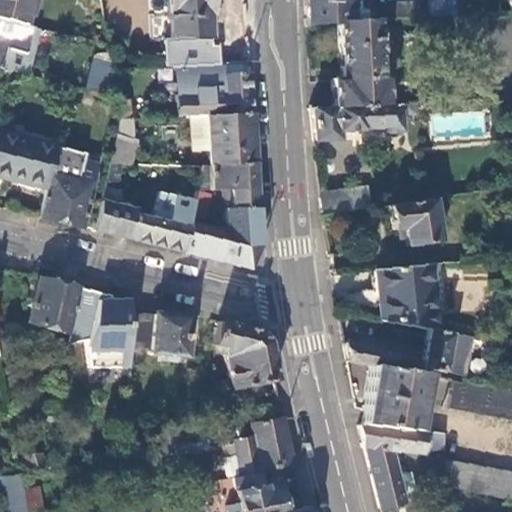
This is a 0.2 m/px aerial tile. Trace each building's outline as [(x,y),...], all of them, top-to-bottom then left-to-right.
[(0,0),(0,19),(20,25),(23,25),(28,0),(0,0)] [(210,17),(209,0),(166,0),(169,41),(210,39),(209,17),(210,17)] [(302,0),(303,25),(335,23),(351,22),(351,11),(350,0),(302,0)] [(446,17),(445,0),(427,0),(429,18),(446,17)] [(455,16),(454,0),(445,0),(446,17),(452,17),(455,16)] [(393,4),(394,20),(424,18),(423,3),(393,4)] [(378,10),(351,11),(351,22),(376,21),(378,21),(378,10)] [(481,15),(455,16),(452,17),(455,76),(484,75),(481,15)] [(20,25),(0,19),(0,40),(10,43),(12,36),(17,38),(20,25)] [(381,84),(376,21),(351,22),(335,23),(340,87),(332,88),(334,108),(386,105),(385,84),(381,84)] [(247,64),(247,48),(196,52),(196,67),(223,66),(247,64)] [(196,67),(173,69),(176,118),(188,118),(205,117),(250,114),(249,89),(248,75),(224,77),(223,66),(196,67)] [(96,69),(93,82),(67,76),(64,85),(114,97),(109,72),(96,69)] [(19,74),(7,71),(2,91),(14,93),(19,74)] [(412,104),(386,105),(387,115),(401,114),(401,116),(413,116),(412,104)] [(387,115),(386,105),(334,108),(309,110),(313,141),(335,139),(335,132),(360,130),(360,129),(386,127),(386,135),(403,133),(401,116),(401,114),(387,115)] [(251,133),(250,114),(205,117),(207,153),(208,166),(243,165),(243,155),(252,155),(251,133)] [(207,153),(205,117),(188,118),(190,153),(207,153)] [(130,120),(118,121),(107,165),(119,165),(129,165),(135,143),(129,142),(130,120)] [(55,147),(56,145),(0,132),(0,178),(45,189),(55,147)] [(55,147),(45,189),(37,218),(58,223),(81,229),(97,164),(82,160),(84,154),(55,147)] [(253,165),(252,155),(243,155),(243,165),(253,165)] [(119,165),(107,165),(97,205),(113,208),(112,211),(122,214),(124,209),(113,207),(117,190),(113,190),(119,165)] [(253,165),(243,165),(208,166),(207,166),(209,186),(221,186),(230,185),(254,184),(253,173),(253,165)] [(209,186),(207,166),(200,167),(195,187),(209,186)] [(255,206),(254,184),(230,185),(231,206),(255,206)] [(231,206),(230,185),(221,186),(222,202),(226,202),(227,224),(220,228),(220,231),(186,223),(178,253),(210,260),(247,269),(257,249),(255,212),(255,206),(231,206)] [(320,215),(350,211),(347,191),(318,195),(320,215)] [(178,253),(186,223),(191,201),(177,198),(163,194),(155,198),(153,207),(158,215),(160,215),(158,223),(129,215),(127,221),(121,219),(122,214),(112,211),(107,235),(141,243),(178,253)] [(437,243),(432,199),(387,205),(391,231),(401,229),(404,247),(437,243)] [(113,208),(97,205),(91,231),(107,235),(112,211),(113,208)] [(130,211),(124,209),(121,219),(127,221),(129,215),(130,211)] [(436,331),(429,262),(373,267),(380,321),(426,329),(436,331)] [(78,287),(36,277),(26,322),(68,331),(78,287)] [(97,292),(78,287),(68,331),(65,344),(84,340),(87,367),(129,366),(128,346),(127,311),(127,299),(97,299),(97,292)] [(152,313),(127,311),(128,346),(150,348),(149,353),(188,356),(190,315),(152,312),(152,313)] [(254,328),(216,319),(211,345),(220,347),(227,378),(221,379),(225,395),(236,393),(235,388),(273,380),(269,358),(265,340),(254,328)] [(444,373),(451,334),(436,331),(426,329),(419,368),(444,373)] [(395,353),(342,343),(345,360),(369,365),(392,369),(395,353)] [(412,432),(422,375),(392,369),(369,365),(357,426),(412,432)] [(511,422),(511,391),(449,380),(443,409),(511,422)] [(284,436),(280,418),(250,425),(252,437),(244,439),(241,427),(234,428),(229,398),(209,401),(213,425),(215,425),(218,445),(232,443),(238,476),(258,472),(291,465),(284,436)] [(173,435),(204,431),(203,423),(197,420),(172,423),(172,426),(173,435)] [(442,435),(412,432),(357,426),(356,425),(360,451),(362,450),(373,509),(397,505),(397,504),(392,476),(387,452),(422,454),(422,449),(442,450),(442,435)] [(206,451),(204,431),(173,435),(172,426),(155,429),(159,458),(206,451)] [(32,473),(44,471),(42,455),(26,457),(29,474),(32,473)] [(511,474),(443,461),(444,489),(511,501),(511,474)] [(258,472),(238,476),(229,478),(236,507),(224,509),(224,511),(281,511),(282,511),(277,491),(263,494),(258,472)] [(39,511),(32,473),(29,474),(18,475),(22,511),(39,511)] [(405,474),(392,476),(397,504),(410,501),(405,474)] [(22,511),(18,475),(1,478),(4,496),(5,511),(22,511)]
